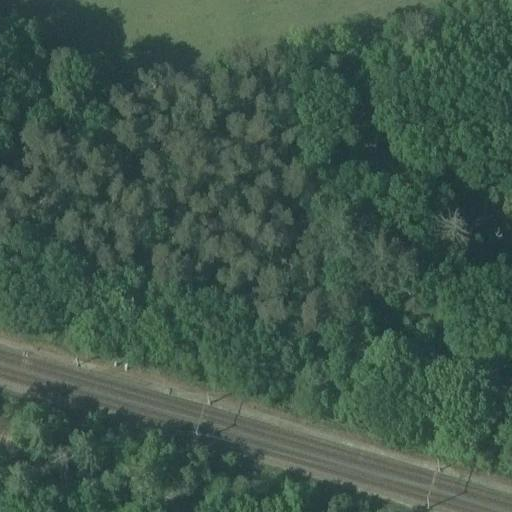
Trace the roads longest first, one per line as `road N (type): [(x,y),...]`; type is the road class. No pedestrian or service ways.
road 1 (track): [(511,404),(464,417),(421,412),(0,286)]
road 2 (unknown): [(0,165),(143,132),(340,139),(425,105),(511,84)]
